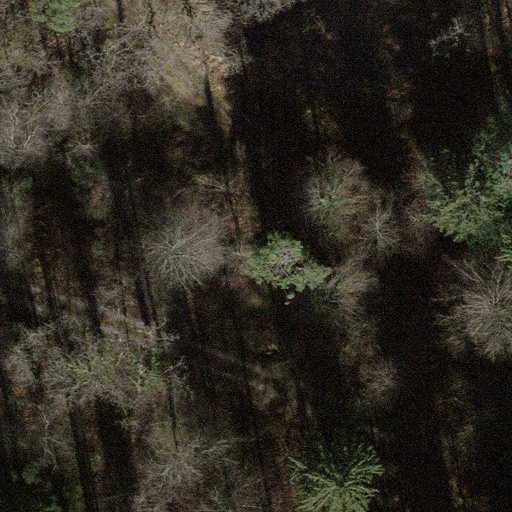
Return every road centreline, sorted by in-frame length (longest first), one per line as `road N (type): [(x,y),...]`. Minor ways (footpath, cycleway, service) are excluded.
road 1 (track): [(87,0),(276,189),(511,386)]
road 2 (track): [(511,465),(0,277)]
road 3 (track): [(312,219),(260,303),(192,346)]
